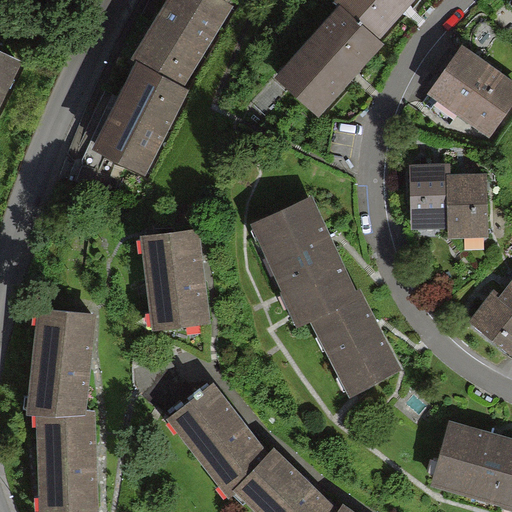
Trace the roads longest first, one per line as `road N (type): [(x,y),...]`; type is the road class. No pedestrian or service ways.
road 1 (residential): [(464,0),(407,63),(383,113),(370,177),(397,278),(460,357),(511,387)]
road 2 (residential): [(0,304),(74,79),(113,0)]
